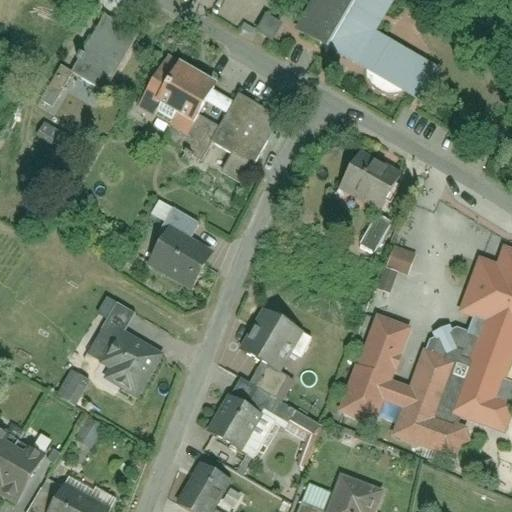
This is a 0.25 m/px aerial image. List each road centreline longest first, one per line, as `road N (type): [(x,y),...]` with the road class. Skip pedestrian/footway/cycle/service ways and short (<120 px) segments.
road 1 (residential): [(141,511),(329,100)]
road 2 (residential): [(511,204),(329,100)]
road 3 (residential): [(329,100),(164,0)]
